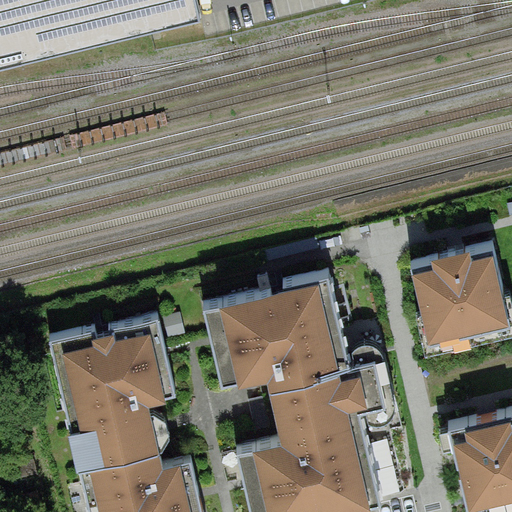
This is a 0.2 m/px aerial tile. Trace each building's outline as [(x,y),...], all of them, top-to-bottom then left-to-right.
[(0,0),(0,66),(198,19),(193,0),(0,0)] [(493,238),(412,256),(430,335),(511,317),(493,238)] [(255,511),(276,511),(373,489),(317,259),(202,286),(222,370),(255,362),(270,421),(236,429),(255,511)] [(155,295),(39,323),(85,511),(206,511),(190,442),(156,450),(142,391),(176,383),(155,295)] [(511,404),(448,419),(466,499),(511,488),(511,404)]
